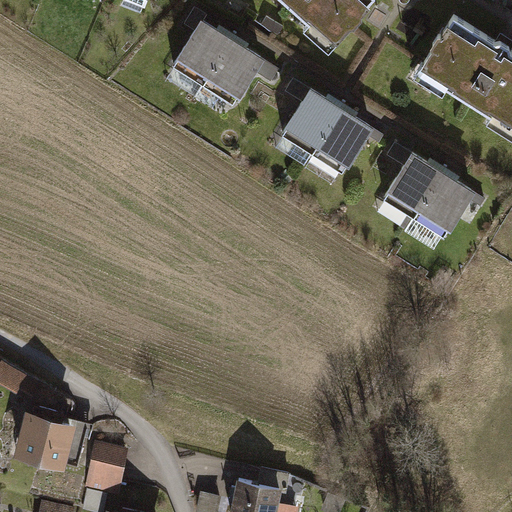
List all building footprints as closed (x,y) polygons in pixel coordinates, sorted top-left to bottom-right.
[(279,0),(331,46),(372,0),(279,0)] [(511,47),(455,13),(418,73),(511,131),(511,47)] [(238,40),(203,19),(171,74),(205,94),(238,40)] [(205,94),(237,113),(270,60),(238,40),(205,94)] [(347,106),(315,86),(279,144),(311,163),(347,106)] [(347,106),(311,163),(341,182),(377,124),(347,106)] [(383,207),(412,227),(451,168),(421,149),(383,207)] [(451,168),(412,227),(445,248),(484,190),(451,168)] [(0,364),(0,377),(37,394),(45,376),(3,358),(0,364)] [(68,420),(20,407),(8,448),(57,461),(68,420)] [(128,447),(95,441),(87,487),(120,494),(128,447)] [(277,511),(283,483),(240,475),(232,511),(277,511)] [(219,511),(223,495),(203,491),(199,511),(219,511)] [(70,511),(72,505),(41,498),(37,511),(70,511)]
